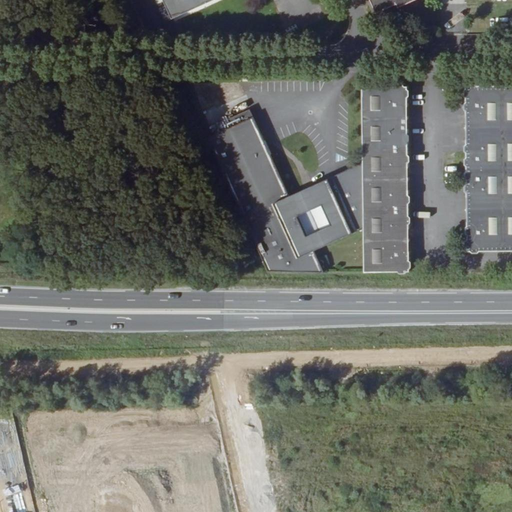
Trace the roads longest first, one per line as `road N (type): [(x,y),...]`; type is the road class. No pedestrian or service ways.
road 1 (primary): [(511,302),(0,296)]
road 2 (primary): [(0,319),(511,319)]
road 3 (unclassified): [(371,44),(348,54),(0,58)]
road 4 (unclassified): [(371,44),(391,55),(511,56)]
